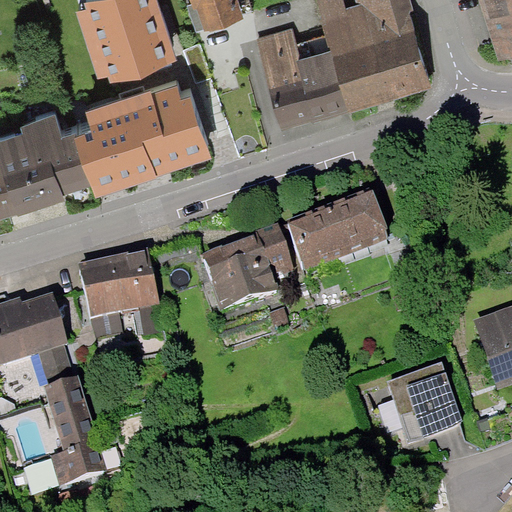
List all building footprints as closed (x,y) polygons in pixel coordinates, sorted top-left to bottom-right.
[(152,0),(87,0),(90,7),(77,10),(98,78),(109,75),(112,81),(173,62),(152,0)] [(232,0),(181,0),(191,35),(239,22),(232,0)] [(403,0),(317,0),(329,43),(345,108),(426,87),(403,0)] [(511,0),(475,0),(492,50),(511,43),(511,0)] [(274,126),(345,108),(329,43),(291,53),(285,31),(251,40),(274,126)] [(93,184),(96,197),(212,160),(190,92),(182,94),(179,84),(86,113),(92,131),(77,136),(93,184)] [(23,134),(18,136),(42,209),(65,201),(63,194),(93,184),(77,136),(76,134),(62,138),(55,115),(20,127),(23,134)] [(0,220),(18,215),(18,217),(42,209),(18,136),(0,141),(0,220)] [(372,188),(286,219),(305,270),(391,238),(372,188)] [(278,223),(201,253),(222,310),(278,289),(273,276),(295,268),(278,223)] [(144,261),(74,272),(81,318),(151,308),(144,261)] [(43,307),(0,317),(0,366),(54,353),(43,307)] [(511,314),(470,330),(493,395),(511,388),(511,314)] [(439,368),(385,387),(406,445),(460,426),(439,368)] [(76,388),(37,402),(65,482),(104,468),(76,388)]
